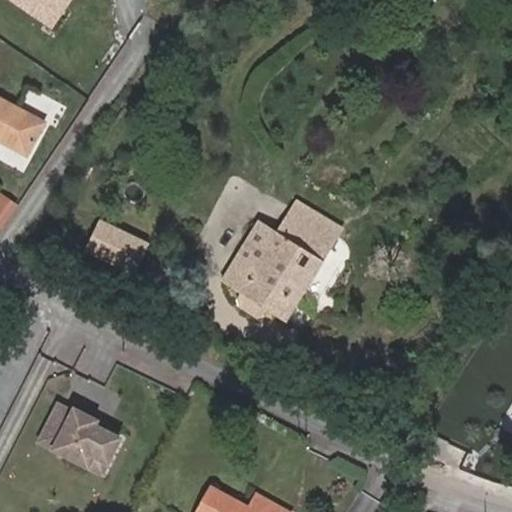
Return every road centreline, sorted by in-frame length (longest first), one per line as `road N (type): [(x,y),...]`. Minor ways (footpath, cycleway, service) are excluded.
road 1 (residential): [(0,261),(387,459)]
road 2 (residential): [(387,459),(511,506)]
